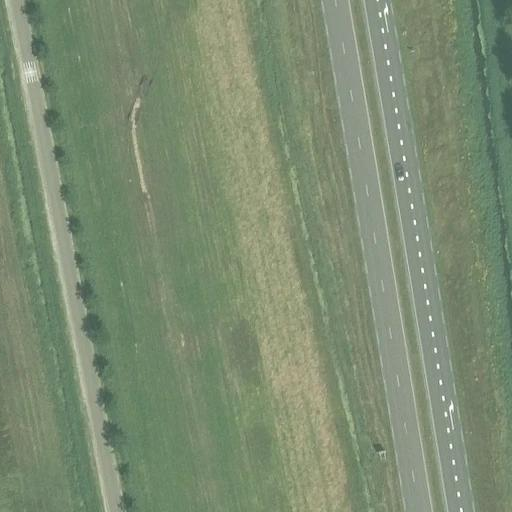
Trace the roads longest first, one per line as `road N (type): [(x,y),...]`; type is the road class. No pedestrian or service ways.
road 1 (unclassified): [(119,511),(20,0)]
road 2 (primary): [(332,0),(417,511)]
road 3 (primary): [(461,511),(377,0)]
